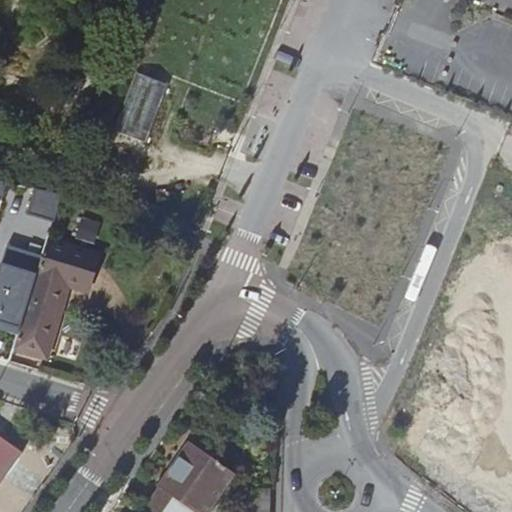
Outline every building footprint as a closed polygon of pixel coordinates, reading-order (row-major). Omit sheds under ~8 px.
[(169,82),(138,71),(117,130),(149,141),(169,82)] [(146,142),(132,137),(128,150),(142,155),(146,142)] [(62,195),(7,182),(3,197),(57,209),(62,195)] [(101,234),(107,216),(93,211),(87,230),(101,234)] [(39,269),(69,286),(70,282),(84,287),(95,253),(48,238),(39,269)] [(57,325),(69,286),(39,269),(25,313),(18,336),(14,348),(38,355),(47,322),(57,325)] [(0,329),(18,336),(25,313),(19,312),(23,301),(0,293),(0,329)] [(47,357),(57,325),(47,322),(38,355),(47,357)] [(0,487),(24,453),(0,435),(0,487)] [(146,509),(154,511),(206,511),(232,477),(206,459),(208,457),(189,444),(176,463),(178,465),(146,509)] [(270,511),(271,490),(252,491),(251,511),(270,511)]
